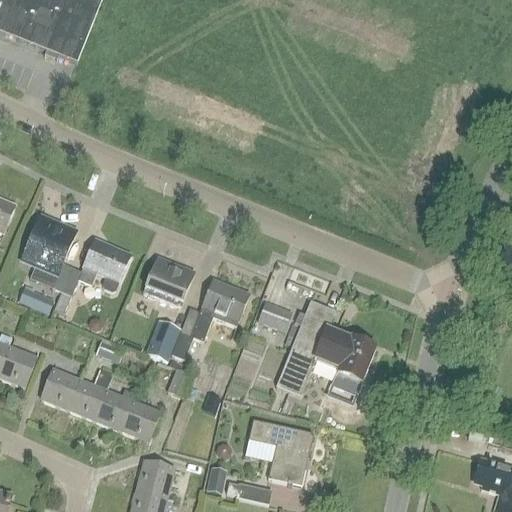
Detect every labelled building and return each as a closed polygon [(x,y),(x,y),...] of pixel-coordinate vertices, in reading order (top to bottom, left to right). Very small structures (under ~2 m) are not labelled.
[(102,0),(0,0),(0,36),(75,67),(102,0)] [(0,236),(3,237),(14,211),(0,204),(0,236)] [(51,292),(60,297),(61,297),(71,272),(62,268),(75,237),(39,221),(21,264),(56,279),(51,292)] [(105,281),(101,290),(103,293),(111,297),(115,295),(130,260),(94,244),(80,276),(71,272),(61,297),(60,297),(55,308),(53,315),(63,318),(65,312),(77,285),(90,290),(96,277),(105,281)] [(179,312),(182,304),(193,277),(157,263),(143,297),(179,312)] [(248,299),(212,285),(199,316),(189,312),(179,337),(202,346),(212,322),(235,331),(248,299)] [(24,292),(18,306),(48,319),(54,305),(24,292)] [(257,325),(283,336),(291,317),(264,306),(257,325)] [(309,306),(275,391),(299,401),(314,365),(337,375),(332,387),(357,397),(375,352),(350,342),(349,344),(327,334),(334,316),(309,306)] [(147,359),(166,367),(179,334),(160,327),(147,359)] [(192,343),(179,338),(170,360),(183,365),(192,343)] [(0,384),(2,386),(17,350),(0,342),(0,384)] [(100,346),(95,359),(118,368),(123,355),(100,346)] [(2,386),(24,395),(39,359),(17,350),(2,386)] [(41,402),(62,411),(78,375),(56,366),(41,402)] [(167,397),(182,403),(191,380),(175,374),(167,397)] [(78,375),(62,411),(84,420),(99,384),(78,375)] [(104,429),(120,393),(99,384),(84,420),(104,429)] [(104,429),(126,438),(141,402),(120,393),(104,429)] [(209,398),(204,415),(215,419),(221,402),(209,398)] [(126,438),(147,447),(162,411),(141,402),(126,438)] [(252,425),(247,444),(275,450),(267,483),(301,490),(312,438),(252,425)] [(174,475),(136,465),(130,488),(168,498),(174,475)] [(503,473),(479,466),(474,485),(482,487),(480,493),(500,499),(496,511),(511,511),(511,472),(504,471),(503,473)] [(226,476),(210,472),(205,495),(221,499),(226,476)] [(268,509),(271,495),(238,487),(238,489),(227,487),(225,497),(236,499),(235,502),(268,509)] [(130,488),(125,510),(130,511),(164,511),(168,498),(130,488)] [(0,511),(6,511),(10,499),(0,496),(0,511)]
